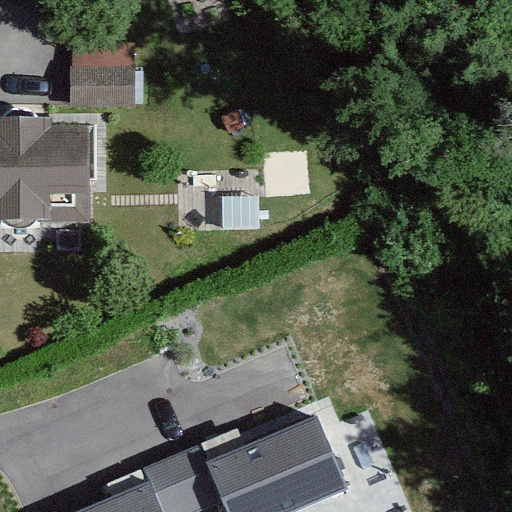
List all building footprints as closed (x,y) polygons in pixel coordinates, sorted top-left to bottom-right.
[(71,58),(70,97),(135,96),(133,60),(71,58)] [(0,215),(94,218),(96,124),(0,121),(0,215)] [(316,419),(207,465),(222,500),(226,511),(298,511),(347,491),(316,419)] [(162,511),(194,511),(222,500),(207,465),(199,446),(144,469),(150,483),(162,511)] [(162,511),(150,483),(80,511),(162,511)]
